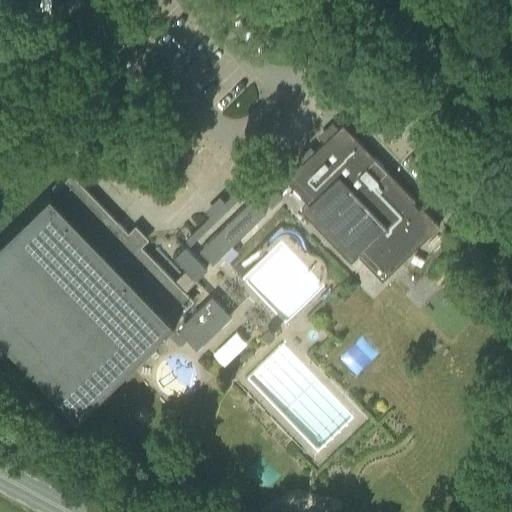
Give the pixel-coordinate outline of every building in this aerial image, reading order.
[(416,199),(342,123),(335,130),(332,127),(323,135),(326,138),(302,162),(285,178),(308,202),(301,209),(350,260),(357,253),(382,279),(440,224),(421,205),(419,207),(413,201),(416,199)] [(272,205),(282,195),(265,177),(261,172),(250,182),(272,205)] [(170,321),(178,313),(193,299),(162,267),(139,243),(146,238),(140,232),(135,227),(129,233),(105,208),(71,173),(19,223),(0,241),(0,359),(10,370),(24,357),(76,411),(170,321)] [(230,206),(248,189),(246,186),(243,183),(225,201),(230,206)] [(216,220),(230,206),(225,201),(218,194),(204,207),(211,215),(212,216),(216,220)] [(212,263),(266,211),(253,198),(199,249),(212,263)] [(190,244),(216,220),(212,216),(211,215),(185,239),(188,242),(190,244)] [(196,278),(207,268),(185,245),(174,255),(196,278)] [(185,321),(178,313),(170,321),(196,349),(231,315),(212,295),(185,321)] [(180,345),(187,339),(175,326),(168,332),(180,345)] [(269,326),(262,333),(268,339),(275,333),(269,326)]
